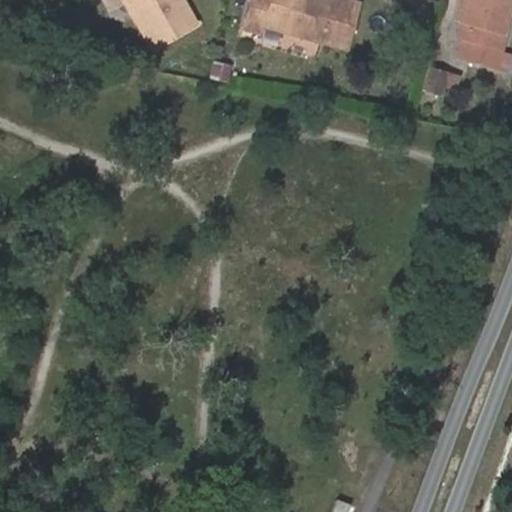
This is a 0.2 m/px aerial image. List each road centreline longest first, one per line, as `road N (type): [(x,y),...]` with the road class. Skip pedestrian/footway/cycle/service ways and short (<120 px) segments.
road 1 (secondary): [(511,278),(419,511)]
road 2 (secondary): [(452,511),(511,351)]
